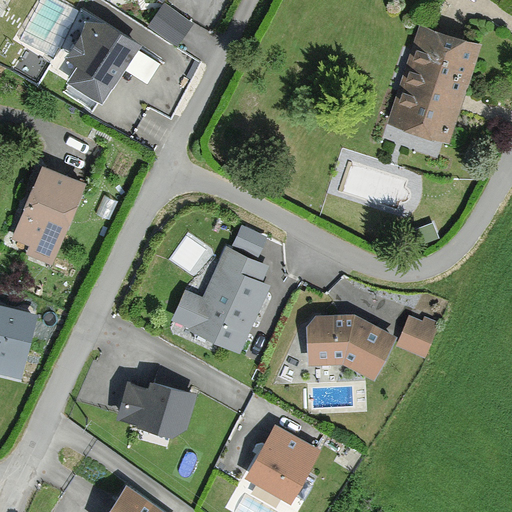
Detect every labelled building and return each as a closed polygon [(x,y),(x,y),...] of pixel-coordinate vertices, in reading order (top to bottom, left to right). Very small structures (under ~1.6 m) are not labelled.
[(160,0),(147,22),(180,42),(195,17),(166,0),(160,0)] [(69,78),(97,97),(133,43),(100,21),(85,20),(77,39),(68,54),(80,62),(69,78)] [(415,91),(436,32),(427,28),(404,88),(415,91)] [(415,91),(404,88),(395,114),(446,135),(478,47),(436,32),(415,91)] [(32,241),(47,247),(58,223),(63,225),(79,182),(40,168),(14,234),(32,241)] [(260,253),(270,231),(241,218),(231,240),(260,253)] [(54,249),(47,247),(32,241),(30,245),(28,251),(49,258),(50,256),(54,249)] [(179,318),(240,346),(268,287),(259,283),(266,267),(232,251),(209,301),(191,293),(179,318)] [(0,298),(0,374),(22,382),(45,314),(0,298)] [(347,358),(369,369),(378,352),(385,356),(395,338),(357,317),(320,319),(314,326),(315,360),(347,358)] [(411,320),(401,344),(424,353),(433,329),(411,320)] [(378,352),(369,369),(376,373),(385,356),(378,352)] [(146,424),(176,432),(187,426),(195,395),(157,385),(155,392),(133,385),(125,415),(146,422),(146,424)] [(254,475),(293,497),(319,451),(280,429),(254,475)] [(161,511),(130,489),(113,511),(161,511)]
